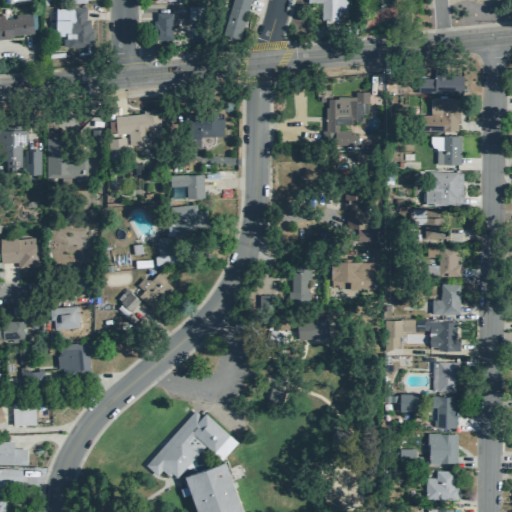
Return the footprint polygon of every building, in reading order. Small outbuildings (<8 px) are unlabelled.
[(236,38),(246,0),(230,0),(221,33),(236,38)] [(343,0),(305,0),(305,2),(319,2),(319,19),(336,19),(336,12),(343,12),(343,0)] [(186,5),(186,19),(200,19),(199,5),(186,5)] [(91,46),(91,27),(88,27),(88,19),(84,19),(84,7),(53,6),(53,41),(66,41),(66,46),(91,46)] [(29,12),(14,14),(14,18),(2,19),(2,14),(0,14),(0,37),(11,36),(11,34),(31,32),(29,12)] [(169,12),(153,12),(153,20),(151,20),(150,38),(169,38),(169,27),(175,27),(175,22),(169,22),(169,12)] [(460,75),(460,92),(415,91),(415,77),(430,77),(431,69),(444,70),(444,75),(460,75)] [(355,144),(319,144),(319,129),(322,129),(323,106),(325,106),(325,98),(335,98),(335,96),(353,96),(353,91),(365,91),(365,113),(362,113),(362,122),(352,122),(352,123),(336,123),(336,129),(348,129),(348,134),(355,134),(355,144)] [(456,98),(455,130),(417,130),(417,114),(428,114),(428,97),(456,98)] [(156,108),(159,136),(146,137),(147,142),(127,144),(126,132),(114,133),(112,115),(141,112),(140,109),(156,108)] [(221,135),(220,121),(215,121),(215,112),(182,113),(183,136),(221,135)] [(0,129),(0,147),(2,147),(2,159),(4,159),(4,170),(18,170),(18,146),(25,139),(25,129),(18,129),(18,124),(3,125),(2,129),(0,129)] [(44,135),(44,176),(85,176),(85,135),(44,135)] [(458,135),(458,164),(430,164),(430,135),(458,135)] [(125,159),(125,138),(107,138),(108,160),(125,159)] [(22,149),(22,173),(38,173),(38,150),(22,149)] [(355,166),(372,166),(373,155),(355,155),(355,166)] [(460,172),(460,204),(423,204),(423,171),(460,172)] [(167,174),(167,186),(184,185),(184,197),(201,197),(200,173),(167,174)] [(365,228),(344,228),(343,216),(345,216),(345,208),(342,208),(342,190),(359,190),(358,210),(371,211),(371,220),(365,220),(365,228)] [(155,237),(156,254),(170,253),(169,236),(192,234),(192,227),(207,226),(206,209),(195,210),(194,204),(163,207),(166,231),(163,232),(163,236),(155,237)] [(439,208),(439,226),(444,226),(444,237),(424,237),(424,225),(408,224),(409,207),(439,208)] [(0,236),(0,261),(15,261),(15,266),(38,264),(37,247),(35,247),(34,243),(33,243),(32,236),(15,238),(13,236),(0,236)] [(129,244),(131,254),(141,253),(139,242),(129,244)] [(454,246),(454,263),(457,263),(458,275),(424,275),(424,263),(437,263),(437,246),(454,246)] [(369,249),(368,258),(376,258),(377,250),(369,249)] [(171,263),(153,264),(152,256),(171,254),(171,263)] [(372,262),(359,261),(328,260),(327,279),(329,279),(329,286),(341,286),(341,281),(346,281),(346,289),(357,289),(358,279),(359,279),(359,278),(372,278),(372,262)] [(308,302),(292,302),(292,292),(288,292),(288,271),(293,271),(293,265),(308,265),(308,278),(305,278),(305,290),(308,290),(308,302)] [(170,286),(151,309),(135,295),(155,273),(170,286)] [(438,299),(438,283),(456,283),(456,315),(428,315),(428,299),(438,299)] [(127,291),(118,301),(128,310),(137,300),(127,291)] [(257,294),(256,305),(271,306),(272,295),(257,294)] [(77,326),(75,304),(46,306),(48,318),(51,318),(52,329),(77,326)] [(297,342),(325,337),(321,318),(294,324),(297,342)] [(381,319),(382,353),(400,353),(399,330),(414,330),(413,318),(381,319)] [(0,320),(0,338),(10,338),(10,342),(16,342),(16,337),(21,337),(20,319),(0,320)] [(421,321),(421,329),(426,329),(426,333),(435,333),(435,334),(428,334),(427,345),(436,345),(436,348),(456,348),(456,338),(453,338),(453,321),(421,321)] [(264,326),(283,331),(278,352),(259,348),(264,326)] [(57,344),(59,355),(54,355),(56,367),(60,367),(61,375),(73,374),(73,376),(88,374),(86,353),(92,352),(91,340),(57,344)] [(429,361),(429,390),(453,390),(453,374),(458,374),(458,361),(429,361)] [(18,371),(19,386),(43,384),(41,369),(18,371)] [(280,406),(284,392),(270,388),(266,402),(280,406)] [(416,393),(416,410),(397,411),(396,393),(416,393)] [(433,395),(432,427),(454,427),(454,404),(452,404),(452,395),(433,395)] [(33,406),(33,424),(10,425),(10,420),(2,420),(0,420),(0,406),(10,406),(33,406)] [(137,464),(152,477),(159,469),(166,476),(169,473),(173,477),(202,444),(219,459),(234,441),(202,412),(198,416),(188,407),(137,464)] [(455,433),(454,462),(425,462),(425,433),(455,433)] [(24,464),(0,464),(0,440),(11,440),(11,447),(24,447),(24,464)] [(412,447),(413,458),(396,459),(396,448),(412,447)] [(180,476),(222,461),(241,511),(193,511),(183,483),(180,476)] [(2,483),(2,495),(0,494),(0,467),(20,468),(20,483),(2,483)] [(451,471),(451,487),(455,487),(455,499),(423,499),(423,471),(451,471)]
